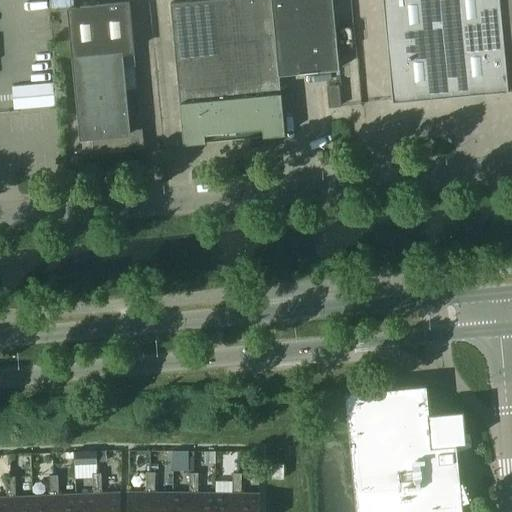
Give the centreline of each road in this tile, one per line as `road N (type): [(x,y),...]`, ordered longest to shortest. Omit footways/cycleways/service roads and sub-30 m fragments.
road 1 (unclassified): [(0,219),(511,170)]
road 2 (secondary): [(0,378),(500,329)]
road 3 (secondary): [(496,293),(0,338)]
road 4 (unclassified): [(500,329),(511,455)]
